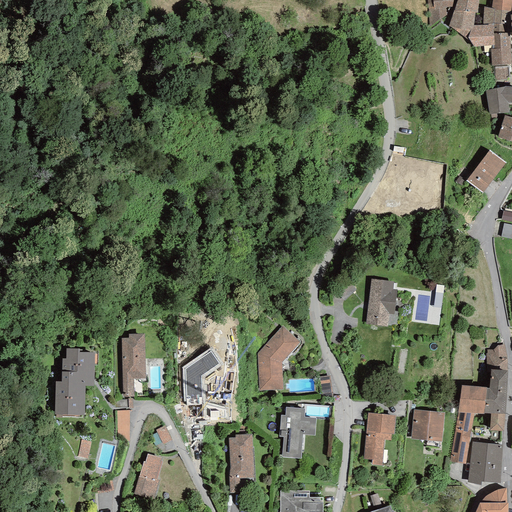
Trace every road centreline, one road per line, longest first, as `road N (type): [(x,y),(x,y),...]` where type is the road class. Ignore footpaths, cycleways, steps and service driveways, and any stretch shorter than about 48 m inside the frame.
road 1 (residential): [(336,511),(346,398),(321,336),(314,289),(384,157),(388,131),(370,0)]
road 2 (residential): [(511,177),(488,227),(510,361),(508,482)]
road 3 (residential): [(211,511),(157,408),(143,410),(116,511)]
